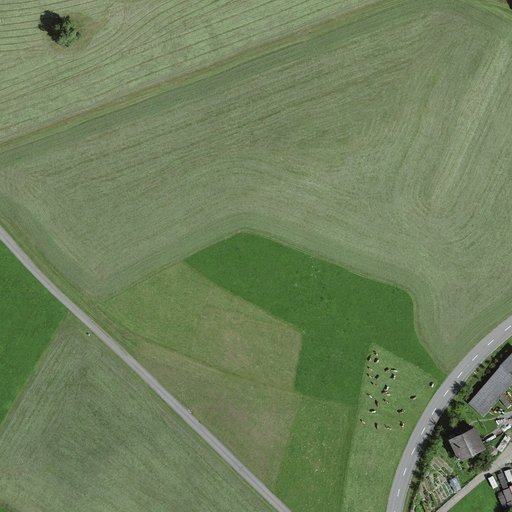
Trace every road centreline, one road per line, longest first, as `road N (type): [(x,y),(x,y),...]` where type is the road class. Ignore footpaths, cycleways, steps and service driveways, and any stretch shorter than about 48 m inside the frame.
road 1 (unclassified): [(0,231),(286,511)]
road 2 (tertiary): [(511,326),(445,393),(406,467),(394,511)]
